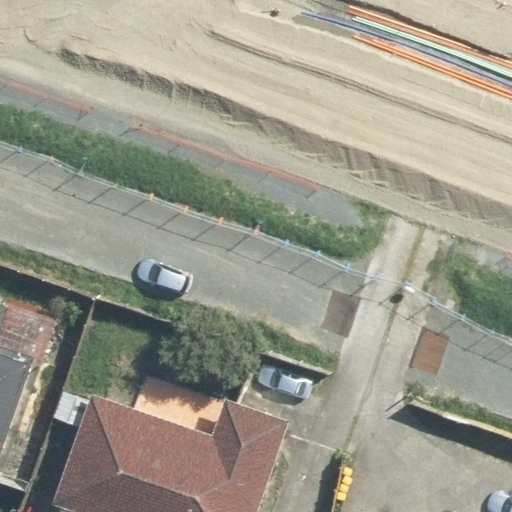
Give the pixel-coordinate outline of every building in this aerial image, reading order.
[(161,0),(49,0),(15,100),(115,134),(161,0)] [(302,244),(378,6),(366,0),(257,0),(192,208),(302,244)] [(511,146),(478,242),(511,253),(511,146)] [(21,306),(0,299),(0,490),(7,493),(55,356),(9,340),(21,306)] [(107,390),(72,500),(111,511),(258,511),(289,414),(242,400),(233,429),(107,390)]
